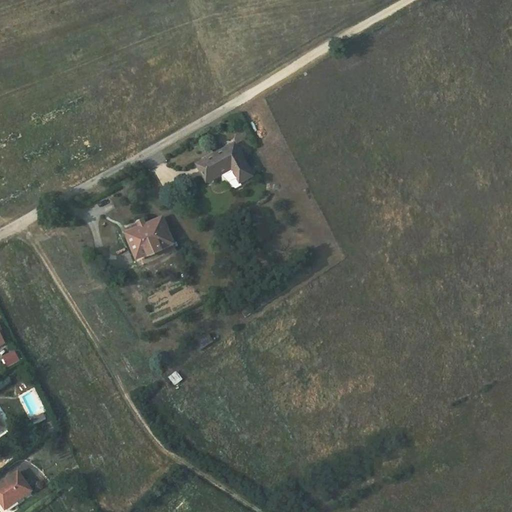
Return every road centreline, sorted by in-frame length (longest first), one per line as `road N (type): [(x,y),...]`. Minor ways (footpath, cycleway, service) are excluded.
road 1 (track): [(258,511),(148,434),(30,237),(15,228)]
road 2 (residential): [(45,211),(244,98)]
road 3 (track): [(244,98),(408,0)]
